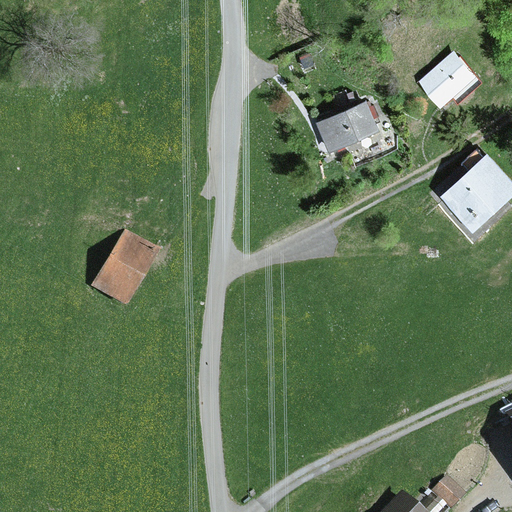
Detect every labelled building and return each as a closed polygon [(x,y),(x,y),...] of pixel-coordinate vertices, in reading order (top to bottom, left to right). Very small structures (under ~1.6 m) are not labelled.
[(457,48),(425,82),(454,108),(486,74),(457,48)] [(374,100),(323,122),(335,152),(387,130),(374,100)] [(511,163),(506,157),(457,199),(483,230),(511,205),(511,163)] [(125,244),(98,283),(137,309),(163,270),(125,244)] [(441,511),(412,480),(377,511),(441,511)]
